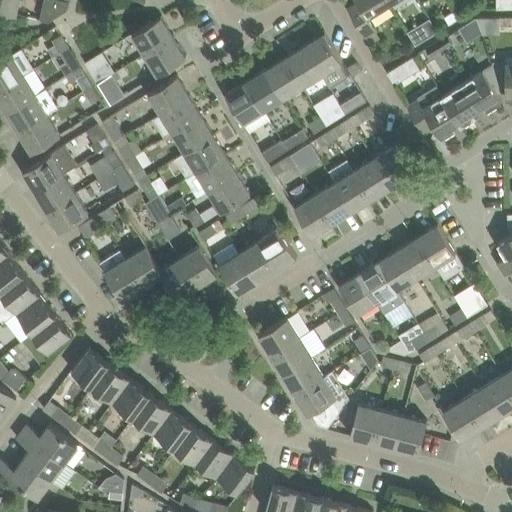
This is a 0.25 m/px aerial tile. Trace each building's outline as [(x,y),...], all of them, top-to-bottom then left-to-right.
[(0,0),(0,9),(17,13),(19,0),(0,0)] [(50,0),(48,10),(58,12),(60,0),(50,0)] [(368,17),(390,3),(387,0),(357,0),(360,4),(350,10),(366,37),(377,30),(368,17)] [(448,22),(461,15),(456,8),(444,15),(448,22)] [(132,32),(144,53),(174,35),(161,14),(132,32)] [(477,19),(460,30),(468,42),(482,34),(501,34),(500,19),(477,19)] [(415,42),(426,36),(422,29),(411,35),(415,42)] [(325,31),(304,44),(322,73),(343,60),(325,31)] [(53,38),(61,51),(69,46),(61,33),(53,38)] [(186,55),(174,35),(144,53),(157,73),(186,55)] [(447,35),(437,42),(444,53),(454,46),(447,35)] [(427,49),(434,59),(444,53),(437,42),(427,49)] [(304,44),(285,55),(303,84),(322,73),(304,44)] [(61,51),(73,70),(80,66),(77,58),(69,46),(61,51)] [(0,60),(0,88),(24,73),(12,53),(0,60)] [(265,68),(283,96),(303,84),(285,55),(265,68)] [(413,56),(387,72),(395,84),(420,68),(413,56)] [(353,75),(362,70),(356,61),(348,66),(353,75)] [(89,70),(97,82),(105,77),(97,64),(89,70)] [(73,70),(85,90),(92,85),(84,73),(80,66),(73,70)] [(246,80),(263,109),(283,96),(265,68),(246,80)] [(502,100),(483,69),(462,82),(487,120),(493,116),(488,108),(502,100)] [(36,93),(24,73),(0,88),(0,98),(8,111),(36,93)] [(148,91),(160,111),(190,93),(178,73),(148,91)] [(105,77),(97,82),(110,102),(124,93),(119,85),(113,88),(105,77)] [(243,121),(263,109),(246,80),(226,92),(243,121)] [(475,116),(480,125),(487,120),(462,82),(442,94),(461,125),(462,124),(475,116)] [(99,97),(92,85),(85,90),(92,102),(99,97)] [(342,103),(346,112),(367,99),(362,91),(342,103)] [(36,93),(8,111),(20,130),(48,112),(36,93)] [(202,113),(190,93),(160,111),(172,131),(202,113)] [(462,124),(461,125),(442,94),(423,106),(418,98),(407,104),(425,133),(435,127),(441,137),(455,128),(460,137),(467,133),(462,124)] [(349,116),(354,124),(373,113),(368,105),(349,116)] [(333,109),(322,116),(326,123),(337,116),(333,109)] [(48,112),(20,130),(32,150),(49,140),(61,133),(48,112)] [(185,151),(214,132),(202,113),(172,131),(185,151)] [(111,132),(115,140),(123,135),(119,127),(110,114),(102,119),(111,132)] [(308,124),(313,131),(326,123),(322,116),(308,124)] [(340,121),(330,128),(335,136),(346,129),(354,124),(349,116),(340,121)] [(102,148),(110,143),(106,136),(98,123),(90,128),(98,141),(102,148)] [(283,139),(288,147),(308,134),(303,127),(283,139)] [(316,137),(321,145),(335,136),(330,128),(316,137)] [(214,132),(185,151),(196,170),(226,152),(214,132)] [(115,140),(127,159),(142,150),(135,138),(127,142),(123,135),(115,140)] [(274,155),(288,147),(283,139),(269,148),(274,155)] [(291,152),(296,160),(315,149),(311,140),(291,152)] [(394,144),(374,156),(392,185),(412,172),(394,144)] [(135,172),(139,179),(147,174),(143,167),(152,162),(144,149),(142,150),(127,159),(135,172)] [(114,150),(107,155),(114,167),(122,163),(114,150)] [(23,169),(36,189),(65,172),(52,151),(23,169)] [(196,170),(208,189),(238,171),(226,152),(196,170)] [(283,169),(296,160),(291,152),(278,161),(283,169)] [(374,156),(354,168),(372,197),(392,185),(374,156)] [(129,175),(122,163),(114,167),(122,180),(129,175)] [(372,197),(354,168),(334,180),(352,209),(372,197)] [(250,192),(238,171),(208,189),(221,210),(250,192)] [(76,191),(65,172),(36,189),(48,209),(76,191)] [(139,179),(143,185),(151,198),(159,193),(151,180),(147,174),(139,179)] [(334,180),(315,192),(332,221),(352,209),(334,180)] [(126,213),(134,207),(131,203),(142,196),(137,188),(117,200),(126,213)] [(89,211),(76,191),(48,209),(60,229),(77,218),(89,211)] [(313,233),(332,221),(315,192),(295,205),(313,233)] [(167,205),(159,193),(151,198),(159,210),(153,214),(158,221),(159,221),(170,214),(170,213),(166,206),(167,205)] [(251,198),(239,206),(244,214),(256,206),(251,198)] [(111,205),(98,212),(103,221),(116,213),(111,205)] [(226,214),(231,222),(244,214),(239,206),(226,214)] [(195,208),(188,213),(196,225),(203,220),(195,208)] [(98,223),(102,221),(103,221),(98,212),(86,220),(78,224),(86,238),(101,228),(98,223)] [(497,261),(501,267),(511,259),(511,212),(508,213),(508,227),(511,233),(497,242),(506,255),(497,261)] [(163,229),(175,221),(170,214),(159,221),(163,229)] [(199,231),(204,239),(218,230),(212,222),(199,231)] [(438,222),(418,235),(436,264),(456,251),(438,222)] [(279,226),(259,239),(277,267),(297,255),(279,226)] [(399,247),(417,276),(436,264),(418,235),(399,247)] [(240,251),(258,279),(277,267),(259,239),(240,251)] [(0,258),(8,252),(0,241),(0,258)] [(218,272),(200,243),(180,256),(197,285),(218,272)] [(146,244),(126,256),(143,285),(162,273),(159,268),(161,267),(146,244)] [(397,288),(397,287),(417,276),(399,247),(379,259),(397,288)] [(237,292),(258,279),(240,251),(219,263),(237,292)] [(0,291),(2,290),(24,272),(8,252),(0,258),(0,291)] [(123,298),(143,285),(126,256),(105,269),(123,298)] [(180,256),(161,267),(159,268),(162,273),(177,297),(197,285),(180,256)] [(384,311),(404,299),(397,287),(397,288),(379,259),(360,271),(377,300),(384,311)] [(511,259),(501,267),(505,274),(511,269),(511,259)] [(357,312),(377,300),(360,271),(339,283),(357,312)] [(2,290),(17,311),(40,292),(24,272),(2,290)] [(331,300),(339,312),(347,307),(334,287),(323,293),(328,302),(331,300)] [(56,313),(40,292),(17,311),(34,331),(56,313)] [(475,300),(463,307),(468,315),(480,308),(475,300)] [(355,320),(347,307),(339,312),(347,325),(355,320)] [(450,315),(455,323),(468,315),(463,307),(450,315)] [(73,334),(56,313),(34,331),(50,351),(73,334)] [(484,314),(472,321),(477,329),(489,321),(484,314)] [(259,333),(271,353),(300,335),(288,315),(259,333)] [(459,329),(464,337),(477,329),(472,321),(459,329)] [(429,339),(424,331),(419,322),(399,335),(401,338),(409,352),(429,339)] [(436,324),(424,331),(429,339),(441,332),(436,324)] [(362,334),(355,339),(363,351),(370,346),(362,334)] [(283,373),(312,355),(300,335),(271,353),(283,373)] [(401,338),(386,348),(405,354),(409,352),(401,338)] [(450,345),(445,338),(432,346),(437,353),(450,345)] [(72,369),(93,384),(110,361),(89,345),(72,369)] [(419,364),(425,361),(437,353),(432,346),(420,353),(419,353),(415,355),(419,364)] [(295,392),(324,374),(312,355),(283,373),(295,392)] [(383,355),(381,364),(393,366),(395,358),(383,355)] [(411,361),(395,358),(393,366),(409,370),(411,361)] [(131,376),(110,361),(93,384),(113,399),(113,400),(131,376)] [(511,366),(503,372),(511,386),(511,366)] [(14,367),(8,372),(2,377),(21,390),(31,378),(14,367)] [(324,374),(295,392),(308,412),(310,411),(311,410),(321,426),(328,427),(340,409),(350,397),(333,369),(324,374)] [(511,406),(511,386),(503,372),(483,384),(501,413),(511,406)] [(106,408),(117,416),(123,407),(134,415),(152,392),(131,376),(113,400),(113,399),(106,408)] [(425,381),(418,385),(425,398),(433,394),(425,381)] [(501,413),(483,384),(463,397),(481,425),(501,413)] [(3,399),(11,405),(16,397),(6,389),(2,394),(3,399)] [(172,407),(152,392),(134,415),(155,431),(172,407)] [(461,438),(481,425),(463,397),(443,409),(461,438)] [(350,434),(373,440),(382,407),(359,401),(350,434)] [(51,415),(64,424),(69,416),(57,407),(51,415)] [(172,407),(155,431),(176,446),(193,423),(172,407)] [(373,440),(396,446),(405,413),(382,407),(373,440)] [(427,419),(405,413),(396,446),(419,452),(427,419)] [(75,432),(80,424),(69,416),(64,424),(75,432)] [(50,422),(42,432),(27,422),(22,429),(65,461),(73,450),(78,454),(83,447),(78,444),(50,422)] [(193,423),(176,446),(196,461),(214,438),(193,423)] [(17,436),(24,442),(31,447),(23,457),(52,479),(65,461),(22,429),(17,436)] [(92,445),(105,455),(110,448),(97,438),(92,445)] [(217,477),(235,454),(214,438),(196,461),(217,477)] [(117,463),(122,456),(110,448),(105,455),(117,463)] [(256,469),(235,454),(217,477),(238,492),(256,469)] [(10,467),(9,462),(1,456),(0,457),(0,467),(6,472),(10,467)] [(39,496),(52,479),(23,457),(10,475),(39,496)] [(143,464),(137,472),(150,481),(155,473),(143,464)] [(109,489),(122,491),(123,491),(124,478),(116,472),(106,477),(99,486),(103,489),(109,489)] [(162,490),(168,482),(155,473),(150,481),(162,490)] [(292,511),(298,490),(273,483),(265,511),(292,511)] [(292,511),(319,511),(323,496),(298,490),(292,511)] [(180,501),(195,506),(198,496),(184,491),(180,501)] [(198,496),(195,506),(211,510),(217,511),(226,511),(229,505),(214,501),(198,496)] [(323,496),(319,511),(345,511),(348,503),(323,496)] [(373,511),(374,510),(348,503),(345,511),(373,511)]
